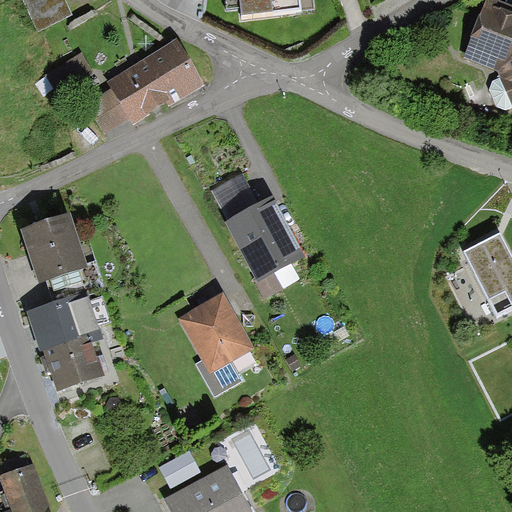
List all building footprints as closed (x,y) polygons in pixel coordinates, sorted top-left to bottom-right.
[(73,17),(65,0),(23,0),(38,33),(73,17)] [(318,13),(316,0),(239,0),(242,23),(318,13)] [(511,10),(488,2),(465,61),(498,74),(501,80),(493,83),(490,92),(497,109),(506,112),(511,109),(511,10)] [(205,89),(177,43),(107,85),(111,92),(129,122),(134,129),(168,109),(169,110),(205,89)] [(94,74),(82,55),(49,75),(60,94),(94,74)] [(129,122),(111,92),(86,107),(104,137),(129,122)] [(212,192),(229,224),(260,208),(243,176),(212,192)] [(306,262),(274,201),(260,208),(229,224),(224,227),(264,302),(283,292),(276,278),(306,262)] [(71,219),(21,236),(39,289),(47,286),(79,276),(89,272),(71,219)] [(511,315),(511,259),(501,238),(463,257),(497,323),(511,315)] [(79,276),(47,286),(54,307),(86,296),(79,276)] [(54,307),(27,317),(40,356),(44,354),(58,396),(105,380),(94,347),(105,343),(88,296),(86,296),(54,307)] [(256,352),(224,296),(194,313),(179,322),(202,363),(196,367),(215,400),(243,384),(232,365),(256,352)] [(179,322),(194,313),(186,299),(155,316),(163,330),(179,322)] [(216,442),(180,460),(189,478),(225,461),(216,442)] [(50,511),(34,468),(0,480),(0,483),(10,511),(6,511),(50,511)] [(251,511),(228,469),(165,503),(169,511),(251,511)]
